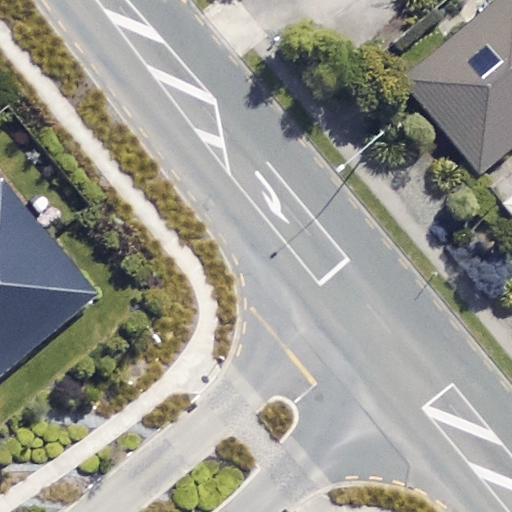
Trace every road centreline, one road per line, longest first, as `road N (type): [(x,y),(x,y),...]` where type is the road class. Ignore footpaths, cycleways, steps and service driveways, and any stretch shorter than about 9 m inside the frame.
road 1 (tertiary): [(109,0),(351,293)]
road 2 (residential): [(351,293),(107,511)]
road 3 (residential): [(248,511),(419,371)]
road 4 (tertiary): [(419,371),(511,481)]
